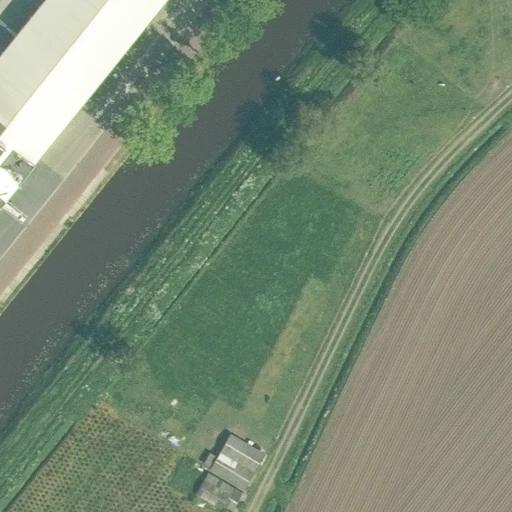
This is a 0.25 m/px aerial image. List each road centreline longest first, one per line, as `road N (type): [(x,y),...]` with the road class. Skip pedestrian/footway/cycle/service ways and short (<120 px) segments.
road 1 (track): [(254,511),(386,237),(426,180),(511,94)]
road 2 (unclassified): [(0,275),(223,0)]
